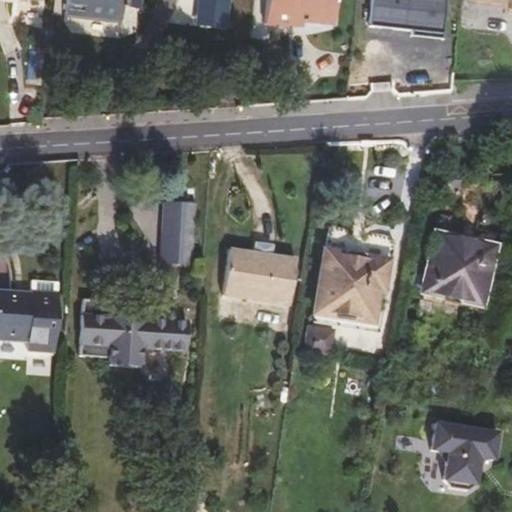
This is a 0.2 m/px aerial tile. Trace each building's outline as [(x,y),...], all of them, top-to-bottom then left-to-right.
[(78,0),(79,0),(79,4),(112,15),(117,0),(78,0)] [(194,0),(194,26),(229,27),(230,0),(194,0)] [(265,0),(263,29),(286,32),(286,30),(286,24),(301,26),(331,29),(333,0),(265,0)] [(440,35),(445,0),(371,0),(368,23),(440,35)] [(193,212),(163,211),(161,250),(191,252),(193,212)] [(437,224),(434,237),(456,241),(458,228),(437,224)] [(456,241),(434,237),(433,243),(421,295),(478,306),(494,235),(461,227),(458,228),(456,241)] [(330,229),(328,231),(315,315),(370,323),(375,296),(380,296),(389,239),(368,235),(360,239),(351,237),(345,231),(330,229)] [(421,295),(433,243),(416,239),(403,296),(418,300),(414,320),(479,334),(485,307),(478,306),(421,295)] [(191,252),(161,250),(159,270),(189,272),(191,252)] [(229,250),(222,296),(288,306),(295,260),(270,257),(271,252),(255,250),(254,254),(229,250)] [(29,295),(0,293),(0,341),(25,342),(25,352),(26,352),(53,354),(57,285),(32,283),(31,293),(29,295)] [(113,311),(81,308),(77,365),(108,367),(107,375),(139,377),(140,357),(184,360),(186,331),(171,330),(172,325),(153,324),(153,329),(111,327),(113,311)] [(314,327),(309,353),(329,356),(333,332),(314,327)] [(499,436),(438,426),(433,453),(441,454),(448,464),(445,483),(474,488),(477,469),(487,462),(494,463),(499,436)] [(474,488),(445,483),(450,491),(466,494),(474,488)]
